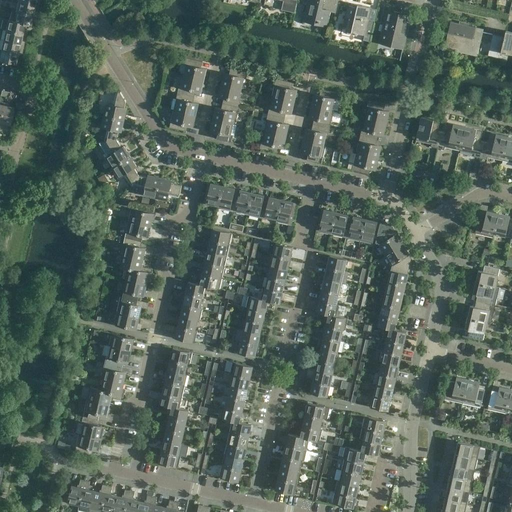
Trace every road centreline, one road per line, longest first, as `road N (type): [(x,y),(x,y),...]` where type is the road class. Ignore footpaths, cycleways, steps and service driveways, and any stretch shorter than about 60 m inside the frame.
road 1 (residential): [(254,502),(277,394),(274,371),(289,360),(309,271),(314,180)]
road 2 (residential): [(113,468),(127,410),(142,390),(174,228),(203,191),(209,160)]
road 3 (residential): [(195,153),(171,149),(159,135),(81,0)]
road 4 (residential): [(411,511),(414,423),(429,353)]
road 5 (residential): [(0,202),(29,88),(0,80)]
road 6 (residential): [(254,502),(113,468)]
road 7 (residential): [(429,353),(445,286),(420,230)]
